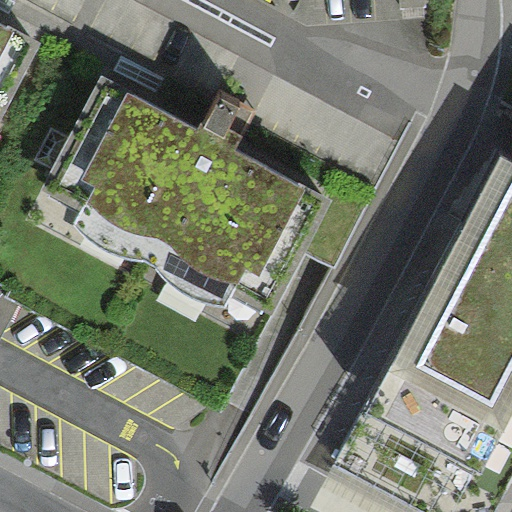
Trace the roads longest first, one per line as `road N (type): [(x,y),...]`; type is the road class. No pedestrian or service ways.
road 1 (residential): [(243,511),(453,114),(474,0)]
road 2 (unknown): [(453,114),(211,0)]
